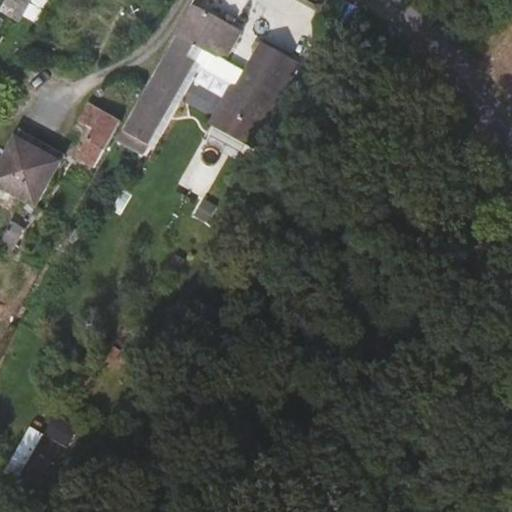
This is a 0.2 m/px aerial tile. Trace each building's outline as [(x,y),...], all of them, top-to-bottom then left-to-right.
[(38,0),(13,0),(10,8),(27,18),(38,0)] [(240,39),(198,14),(125,142),(151,156),(199,73),(243,98),(249,87),(222,71),(240,39)] [(243,98),(220,138),(253,157),(301,74),(268,55),(249,87),(243,98)] [(102,102),(90,122),(101,129),(91,147),(108,159),(133,118),(102,102)] [(24,123),(18,132),(62,158),(68,147),(24,123)] [(0,167),(43,192),(62,158),(18,132),(0,165),(0,167)] [(5,472),(17,479),(42,434),(30,428),(5,472)]
